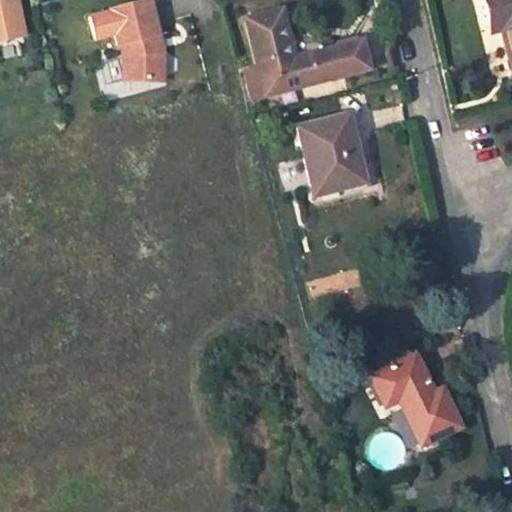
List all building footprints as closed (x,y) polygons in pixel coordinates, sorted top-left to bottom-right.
[(0,0),(0,38),(23,34),(14,0),(0,0)] [(511,0),(479,0),(487,29),(503,26),(511,62),(511,0)] [(157,37),(147,2),(108,12),(117,48),(119,47),(123,60),(123,83),(162,83),(162,82),(182,81),(182,60),(162,60),(162,55),(160,49),(157,50),(154,38),(157,37)] [(294,59),(282,12),(245,21),(265,96),(368,69),(361,42),(294,59)] [(364,184),(347,117),(296,128),(314,196),(364,184)] [(433,393),(413,356),(369,376),(385,407),(398,401),(421,446),(460,427),(441,389),(433,393)]
